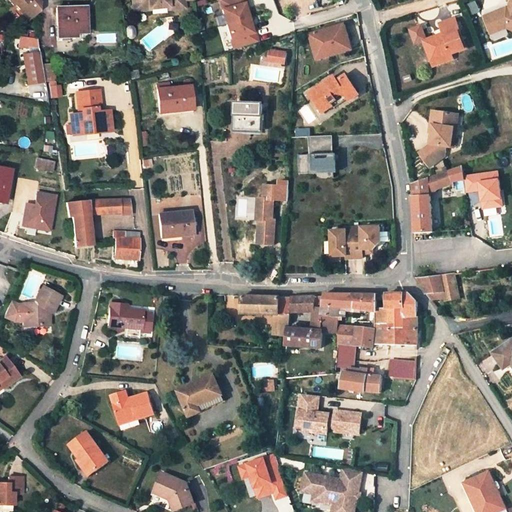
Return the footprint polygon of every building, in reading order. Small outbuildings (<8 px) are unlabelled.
[(8,0),(13,6),(15,4),(28,20),(39,11),(40,2),(37,0),(8,0)] [(151,10),(168,8),(170,8),(169,3),(184,1),(194,0),(193,0),(132,0),(134,13),(151,11),(151,10)] [(484,15),(489,28),(496,25),(498,30),(506,27),(511,29),(511,0),(508,6),(507,6),(508,8),(505,9),(503,8),(502,8),(484,15)] [(168,11),(185,9),(184,1),(169,3),(170,8),(168,8),(168,11)] [(245,3),(220,9),(224,24),(249,18),(247,10),(245,3)] [(86,37),(86,7),(56,8),(57,41),(68,41),(68,38),(86,37)] [(451,53),(467,47),(459,26),(455,16),(440,22),(444,32),(424,40),(432,61),(451,53)] [(224,24),(231,50),(258,42),(255,32),(253,33),(251,26),(249,18),(224,24)] [(351,50),(344,25),(327,30),(328,32),(323,34),(322,31),(310,35),(316,53),(324,51),(326,57),(351,50)] [(20,37),(18,46),(39,49),(37,39),(20,37)] [(281,51),(263,50),(262,61),(280,62),(281,51)] [(318,60),(326,57),(324,51),(316,53),(318,60)] [(433,65),(453,58),(451,54),(451,53),(432,61),(433,65)] [(55,81),(52,64),(42,65),(46,82),(55,81)] [(346,98),(356,91),(346,76),(341,79),(337,81),(334,78),(310,94),(323,113),(334,106),(333,104),(345,96),(346,98)] [(159,113),(192,110),(190,86),(168,88),(168,83),(156,84),(159,113)] [(84,129),(99,128),(99,133),(112,131),(110,111),(102,111),(98,112),(98,108),(102,108),(100,90),(76,92),(78,110),(81,110),(81,114),(70,115),(72,135),(85,134),(84,129)] [(336,108),(348,101),(346,98),(345,96),(333,104),(334,106),(336,108)] [(261,132),(262,105),(237,104),(236,131),(261,132)] [(449,148),(451,128),(456,129),(458,115),(453,115),(433,112),(432,112),(431,112),(428,125),(432,126),(431,134),(429,145),(418,154),(429,168),(443,156),(445,148),(449,148)] [(298,155),(299,173),(336,173),(335,153),(332,153),(332,135),(307,137),(308,155),(298,155)] [(35,168),(51,172),(53,163),(37,159),(35,168)] [(462,165),(428,177),(429,184),(439,181),(440,186),(452,182),(454,196),(465,193),(463,175),(462,165)] [(0,203),(5,204),(11,170),(0,168),(0,203)] [(463,175),(466,192),(478,191),(477,182),(499,179),(498,170),(463,175)] [(430,195),(429,184),(428,177),(413,183),(414,195),(430,195)] [(498,179),(477,182),(478,191),(479,201),(500,198),(498,179)] [(430,195),(440,186),(439,181),(429,184),(430,195)] [(288,187),(265,186),(264,199),(258,198),(257,220),(261,220),(260,244),(275,245),(276,221),(274,221),(275,200),(287,200),(288,187)] [(36,204),(27,203),(22,226),(52,231),(59,194),(39,191),(36,204)] [(432,232),(430,195),(414,195),(413,195),(414,233),(432,232)] [(481,202),(483,209),(503,207),(501,199),(481,202)] [(89,215),(120,214),(131,215),(129,200),(87,201),(66,203),(69,218),(72,217),(75,248),(91,246),(89,215)] [(192,235),(190,212),(159,215),(161,238),(192,235)] [(354,227),(355,259),(363,258),(363,254),(363,250),(373,249),(374,249),(381,241),(380,226),(354,227)] [(346,259),(355,259),(354,227),(345,227),(345,230),(330,230),(331,255),(331,257),(340,256),(346,256),(346,259)] [(137,261),(139,239),(125,238),(125,232),(113,232),(113,235),(112,239),(116,239),(115,259),(137,261)] [(426,294),(436,307),(436,306),(445,301),(459,298),(453,273),(417,278),(422,288),(426,294)] [(61,292),(46,284),(44,288),(60,296),(61,292)] [(24,322),(39,322),(39,326),(49,326),(49,315),(46,313),(48,309),(53,311),(61,296),(60,296),(44,288),(43,287),(35,303),(24,304),(20,304),(11,300),(5,314),(16,320),(24,320),(24,322)] [(409,293),(387,293),(387,294),(387,308),(389,308),(389,323),(389,329),(403,330),(404,318),(418,317),(419,315),(418,303),(409,293)] [(362,294),(324,294),(324,296),(323,315),(339,317),(340,308),(355,309),(376,313),(376,310),(376,309),(377,295),(362,294)] [(281,297),(242,296),(241,314),(275,315),(281,315),(281,297)] [(322,333),(339,332),(339,331),(339,326),(339,317),(323,315),(324,296),(316,297),(314,313),(313,330),(289,329),(288,345),(322,348),(322,333)] [(291,313),(292,298),(281,297),(281,315),(291,316),(291,313)] [(314,313),(316,297),(292,298),(291,313),(314,313)] [(110,303),(108,326),(141,330),(141,334),(149,334),(151,313),(143,313),(143,311),(127,309),(120,308),(121,304),(110,303)] [(389,323),(389,308),(387,308),(376,309),(376,310),(376,313),(376,324),(389,323)] [(275,315),(273,335),(284,336),(285,326),(285,325),(286,325),(286,324),(286,323),(287,323),(288,322),(289,322),(290,322),(291,316),(281,315),(275,315)] [(403,330),(389,329),(389,323),(376,324),(376,330),(374,344),(374,345),(418,346),(418,317),(404,318),(403,330)] [(354,346),(355,328),(339,326),(339,331),(339,332),(338,344),(340,344),(354,346)] [(355,346),(374,348),(374,345),(374,344),(376,330),(355,328),(354,346),(355,346)] [(511,340),(493,353),(511,380),(511,340)] [(353,367),(355,346),(354,346),(340,344),(338,366),(353,367)] [(5,357),(0,361),(0,384),(2,387),(3,388),(19,376),(5,357)] [(417,362),(392,360),(390,379),(417,381),(417,362)] [(341,389),(380,393),(382,378),(382,377),(369,375),(353,373),(343,372),(343,373),(341,389)] [(199,406),(222,395),(214,375),(177,392),(190,418),(202,412),(199,406)] [(261,392),(274,393),(275,383),(262,382),(261,392)] [(148,393),(126,400),(124,396),(120,397),(119,394),(112,396),(120,421),(137,416),(139,419),(155,414),(148,393)] [(316,412),(319,396),(300,394),(297,422),(304,423),(303,431),(326,434),(327,426),(332,427),(332,429),(334,433),(358,436),(361,415),(334,411),(333,416),(328,415),(328,414),(316,412)] [(222,395),(199,406),(202,412),(225,402),(222,395)] [(137,416),(120,421),(122,425),(139,419),(137,416)] [(304,423),(297,422),(295,430),(303,431),(304,423)] [(111,461),(88,432),(70,445),(80,459),(83,457),(95,472),(111,461)] [(236,465),(240,481),(248,479),(254,501),(271,496),(273,502),(287,497),(274,454),(236,465)] [(95,472),(83,457),(80,459),(78,460),(90,476),(95,472)] [(359,494),(363,473),(344,470),(342,481),(306,474),(302,493),(315,495),(313,503),(313,509),(326,511),(325,511),(355,511),(358,501),(359,494)] [(465,483),(478,511),(497,511),(506,508),(489,472),(465,483)] [(154,493),(174,501),(177,510),(195,503),(188,485),(163,474),(154,493)] [(8,484),(0,483),(0,505),(13,505),(13,494),(22,494),(23,477),(8,477),(8,484)] [(463,484),(475,511),(478,511),(465,483),(463,484)]
